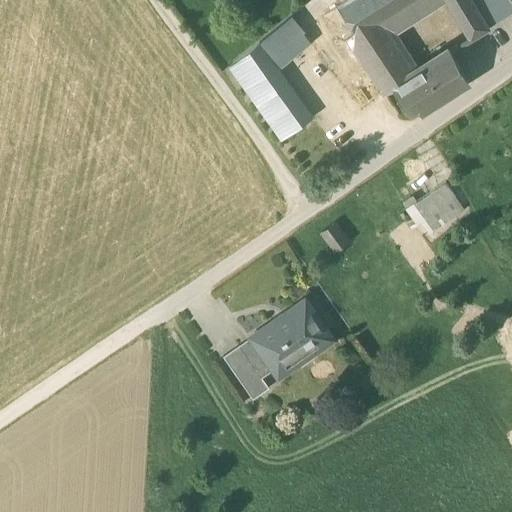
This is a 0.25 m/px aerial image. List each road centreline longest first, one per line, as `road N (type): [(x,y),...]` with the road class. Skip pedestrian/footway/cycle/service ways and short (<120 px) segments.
road 1 (residential): [(0,417),(511,68)]
road 2 (track): [(157,0),(310,209)]
